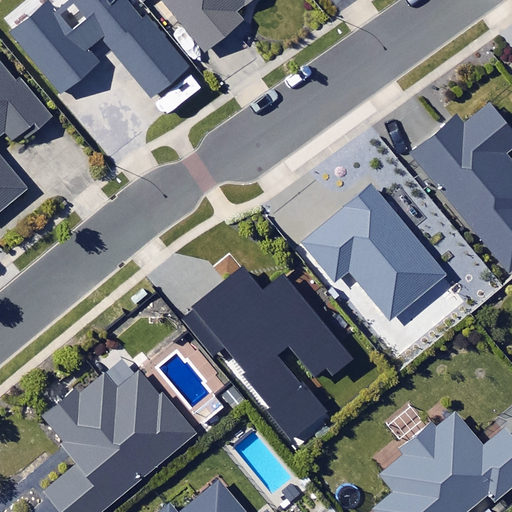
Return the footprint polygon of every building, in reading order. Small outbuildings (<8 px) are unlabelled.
[(182,68),(123,0),(66,0),(82,18),(67,32),(41,2),(6,32),(58,92),(93,62),(82,49),(96,37),(148,98),(182,68)] [(158,0),(200,50),(238,19),(231,12),(245,0),(158,0)] [(0,160),(0,137),(4,142),(16,132),(20,137),(45,115),(0,63),(0,207),(23,188),(0,160)] [(511,144),(511,138),(484,105),(461,124),(452,114),(407,151),(506,272),(511,267),(511,168),(500,154),(511,144)] [(363,189),(385,171),(370,152),(348,170),(363,189)] [(320,413),(273,350),(286,339),(313,375),(340,354),(279,272),(255,290),(238,267),(190,303),(290,436),(320,413)] [(94,511),(191,433),(139,368),(113,389),(95,368),(37,415),(72,458),(38,487),(58,511),(94,511)] [(478,445),(449,411),(432,426),(425,418),(369,465),(390,490),(369,507),(372,511),(457,511),(481,492),(487,500),(502,488),(511,499),(511,443),(499,428),(478,445)] [(260,511),(241,511),(213,478),(176,510),(167,500),(152,511),(265,511),(263,510),(260,511)]
